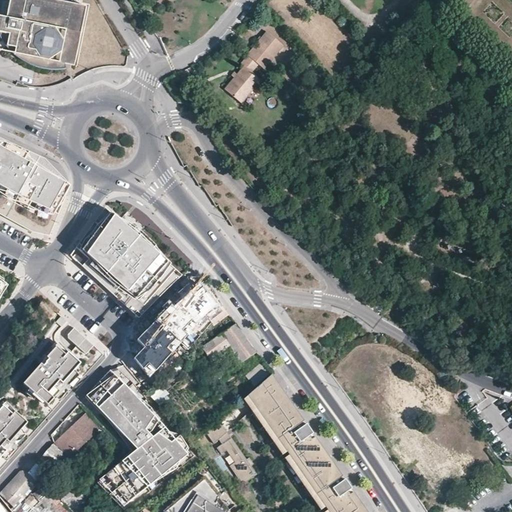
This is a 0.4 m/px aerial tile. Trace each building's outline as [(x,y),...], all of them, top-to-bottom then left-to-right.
[(51,1),(49,12),(37,9),(38,0),(11,0),(7,20),(0,18),(0,34),(4,36),(6,41),(9,47),(10,50),(13,53),(15,55),(44,61),(74,67),(75,66),(86,8),(51,1)] [(38,0),(37,9),(49,12),(51,1),(51,0),(38,0)] [(250,92),(261,76),(260,75),(267,67),(260,63),(279,39),(261,26),(243,49),(256,59),(250,67),(245,63),(237,73),(235,76),(225,87),(242,102),(250,92)] [(242,102),(248,106),(255,96),(250,92),(242,102)] [(49,236),(65,198),(62,175),(45,159),(0,137),(0,214),(32,232),(49,236)] [(62,175),(65,198),(70,185),(62,175)] [(155,299),(182,275),(141,240),(133,232),(105,208),(76,247),(88,258),(81,266),(138,318),(155,299)] [(72,258),(79,264),(83,260),(76,254),(72,258)] [(0,302),(14,291),(21,279),(0,268),(0,302)] [(145,346),(135,357),(144,368),(149,363),(157,370),(181,343),(188,349),(221,310),(201,283),(173,306),(160,319),(139,340),(145,346)] [(0,307),(14,291),(0,302),(0,307)] [(67,321),(61,316),(56,322),(62,327),(67,321)] [(254,350),(235,324),(220,335),(229,347),(241,362),(256,352),(254,350)] [(74,328),(68,335),(68,338),(86,354),(94,346),(74,328)] [(229,347),(220,335),(201,349),(210,361),(229,347)] [(65,385),(63,383),(80,364),(59,344),(47,357),(45,355),(39,362),(41,364),(24,384),(47,405),(65,385)] [(269,373),(261,362),(244,376),(254,387),(269,373)] [(116,374),(91,399),(139,448),(100,479),(125,511),(192,457),(167,425),(116,374)] [(281,387),(272,374),(264,381),(274,392),(277,389),(281,387)] [(254,405),(274,392),(264,381),(244,399),(322,511),(329,511),(334,508),(332,505),(327,509),(290,456),(296,452),(294,449),(288,453),(254,405)] [(305,423),(281,387),(277,389),(302,425),(305,423)] [(302,425),(277,389),(274,392),(254,405),(288,453),(294,449),(296,452),(290,456),(327,509),(332,505),(334,508),(329,511),(364,511),(363,511),(358,511),(363,510),(352,495),(346,500),(344,496),(353,490),(346,481),(343,483),(340,480),(341,480),(313,440),(307,445),(305,442),(314,435),(308,426),(304,428),(302,425)] [(154,394),(159,400),(165,395),(160,390),(158,391),(154,394)] [(0,458),(12,445),(9,443),(27,423),(15,412),(13,415),(3,406),(0,410),(0,458)] [(59,449),(68,458),(95,434),(94,433),(99,429),(84,413),(54,443),(59,449)] [(228,430),(220,421),(216,423),(225,433),(228,430)] [(229,438),(225,433),(216,423),(206,432),(215,442),(220,438),(223,442),(229,438)] [(344,478),(314,435),(305,442),(307,445),(313,440),(341,480),(344,478)] [(258,472),(252,464),(254,462),(250,456),(247,458),(232,436),(229,438),(223,442),(218,446),(221,451),(227,447),(236,460),(230,464),(243,482),(258,472)] [(48,473),(63,457),(52,447),(36,463),(48,473)] [(72,462),(67,467),(76,477),(81,472),(72,462)] [(28,470),(19,471),(1,491),(14,504),(38,480),(28,470)] [(228,510),(229,510),(219,498),(221,495),(205,476),(194,485),(198,489),(178,506),(174,502),(163,511),(164,511),(226,511),(227,511),(227,510),(228,510)] [(178,506),(198,489),(194,485),(174,502),(178,506)] [(61,511),(42,488),(13,511),(61,511)] [(367,510),(353,490),(344,496),(346,500),(352,495),(363,510),(367,510)]
